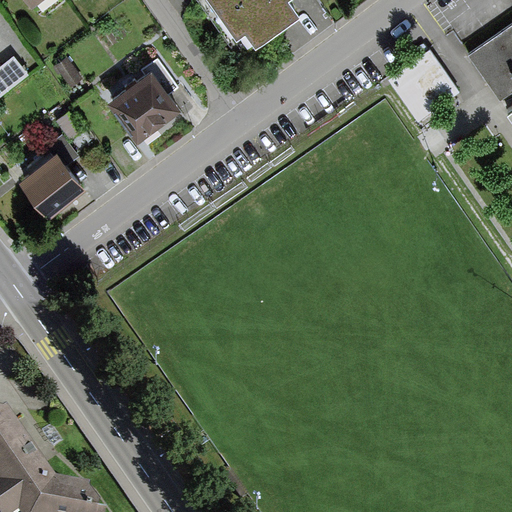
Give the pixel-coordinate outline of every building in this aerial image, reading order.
[(199,0),(231,45),(245,35),(257,50),(302,18),(290,2),(293,0),(199,0)] [(511,20),(469,51),(501,97),(511,88),(511,102),(507,106),(511,113),(511,20)] [(461,89),(431,47),(389,75),(395,83),(419,118),(461,89)] [(147,61),(107,88),(136,131),(177,103),(147,61)] [(53,143),(20,169),(46,203),(80,177),(53,143)] [(57,478),(6,408),(0,406),(0,511),(103,511),(104,506),(88,484),(57,478)] [(205,431),(196,437),(202,446),(211,440),(205,431)] [(230,471),(225,474),(242,499),(247,495),(230,471)]
